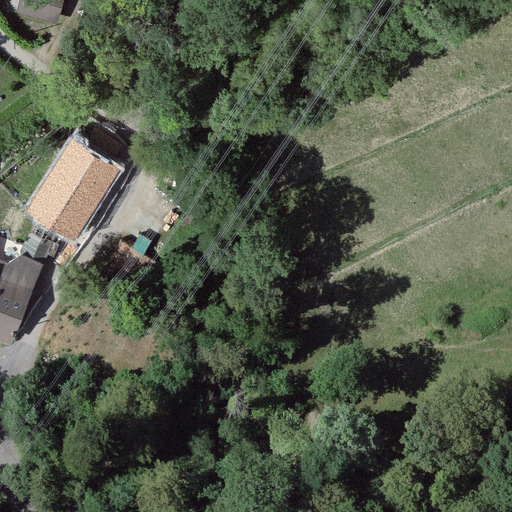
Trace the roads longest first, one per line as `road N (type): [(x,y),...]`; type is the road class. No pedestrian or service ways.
road 1 (track): [(140,139),(188,165),(232,225),(258,426),(283,511)]
road 2 (unclassified): [(9,375),(140,139)]
road 3 (residential): [(0,35),(140,139)]
road 4 (unclassified): [(140,139),(185,0)]
road 5 (unclassified): [(9,375),(5,440),(30,511)]
